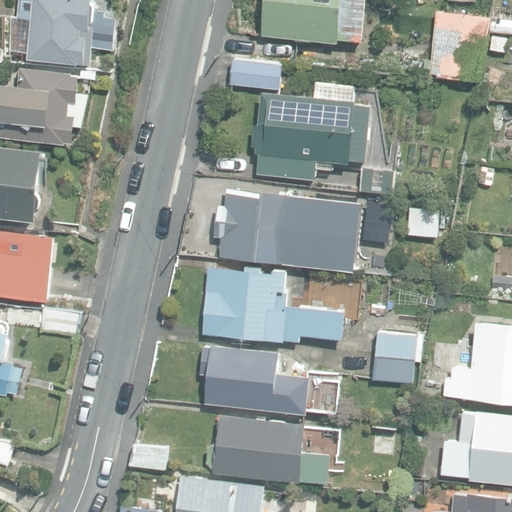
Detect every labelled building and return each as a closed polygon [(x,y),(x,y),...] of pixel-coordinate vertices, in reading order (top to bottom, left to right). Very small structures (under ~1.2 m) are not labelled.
[(29,58),(81,63),(81,61),(94,63),(96,46),(117,48),(118,39),(117,39),(118,26),(119,26),(120,17),(108,16),(108,9),(95,8),(95,0),(20,0),(19,15),(13,14),(9,48),(30,50),(29,58)] [(268,0),(265,34),(341,41),(342,38),(364,40),(368,0),(268,0)] [(438,72),(482,77),(490,12),(491,2),(480,0),(478,11),(438,6),(432,54),(425,53),(424,63),(431,64),(430,68),(439,70),(438,72)] [(495,32),(511,33),(511,18),(497,17),(495,32)] [(492,49),(507,51),(509,36),(494,34),(492,49)] [(234,83),(284,88),(286,62),(236,57),(234,83)] [(0,113),(0,135),(68,143),(68,140),(76,141),(77,124),(85,125),(92,92),(81,91),(82,74),(75,73),(75,71),(23,65),(21,82),(2,81),(0,113)] [(259,171),(317,177),(319,160),(347,162),(347,166),(355,167),(356,159),(367,161),(373,104),(358,103),(358,99),(355,99),(357,84),(318,80),(317,95),(264,90),(261,124),(256,124),(254,145),(258,145),(258,153),(260,153),(259,171)] [(0,215),(39,219),(40,207),(43,204),(43,195),(42,192),(46,148),(0,143),(0,215)] [(364,189),(396,191),(398,169),(366,167),(364,189)] [(357,269),(365,201),(229,186),(227,203),(219,202),(215,235),(224,236),(221,254),(357,269)] [(408,233),(443,236),(447,206),(411,202),(408,233)] [(0,294),(53,300),(59,233),(0,227),(0,294)] [(201,336),(278,342),(279,339),(303,341),(304,331),(343,334),(344,312),(289,307),(293,269),(207,262),(201,336)] [(79,334),(84,310),(46,305),(43,330),(79,334)] [(470,396),(511,400),(511,322),(481,319),(476,367),(456,365),(455,377),(449,376),(448,393),(457,394),(456,399),(470,400),(470,396)] [(0,391),(10,394),(11,391),(19,392),(27,359),(7,355),(12,330),(6,329),(5,323),(0,322),(0,391)] [(382,329),(379,354),(419,358),(421,333),(382,329)] [(208,401),(311,411),(315,373),(281,370),(283,350),(207,343),(204,373),(211,373),(208,401)] [(419,358),(379,354),(376,378),(416,382),(419,358)] [(469,476),(511,480),(511,409),(477,406),(477,410),(463,409),(460,438),(455,438),(453,463),(470,465),(469,476)] [(305,477),(331,480),(334,451),(310,449),(311,444),(308,444),(310,421),(224,412),(221,440),(211,445),(210,461),(217,467),(217,470),(305,480),(305,477)] [(373,453),(398,456),(401,426),(376,424),(373,453)] [(0,460),(9,463),(18,440),(0,436),(0,460)] [(133,463),(170,466),(171,443),(138,442),(133,463)] [(411,469),(425,471),(428,455),(414,453),(411,469)] [(180,511),(293,511),(294,511),(279,510),(280,501),(269,499),(271,481),(185,472),(180,511)] [(511,511),(511,495),(455,491),(453,510),(436,508),(435,511),(511,511)]
